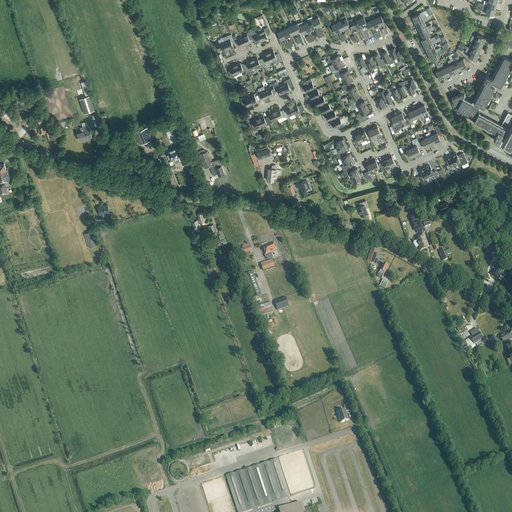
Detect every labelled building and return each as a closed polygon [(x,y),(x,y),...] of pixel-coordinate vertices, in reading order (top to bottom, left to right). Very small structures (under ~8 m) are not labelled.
[(493,15),(495,9),(482,6),(481,9),(486,10),(485,13),(493,15)] [(415,22),(427,16),(425,14),(423,15),(422,12),(412,17),(415,22)] [(349,23),(347,20),(345,15),(340,17),(341,20),(345,28),(350,26),(349,23)] [(381,15),(376,17),(379,25),(382,24),(384,28),(383,28),(381,29),(384,35),(386,34),(389,33),(386,27),(385,25),(388,24),(387,22),(384,17),(382,18),(381,15)] [(428,19),(427,16),(415,22),(418,28),(425,24),(424,21),(428,19)] [(318,17),(313,19),(317,27),(319,31),(321,37),(324,35),(321,28),(320,29),(319,26),(322,25),(318,17)] [(366,29),(364,26),(367,25),(366,22),(364,17),(358,19),(362,27),(365,32),(367,38),(370,37),(366,28),(366,29)] [(379,25),(376,17),(371,20),(374,28),(379,25)] [(355,30),(357,29),(354,21),(352,18),(347,20),(349,23),(350,26),(354,35),(357,41),(359,40),(357,34),(356,34),(355,30)] [(317,27),(313,19),(308,21),(312,29),(315,28),(316,32),(319,38),(321,37),(319,31),(317,27)] [(362,27),(358,19),(354,21),(357,29),(360,28),(361,31),(365,39),(367,38),(365,32),(362,27)] [(336,23),(340,30),(345,28),(341,20),(336,23)] [(379,37),(376,32),(374,28),(371,20),(366,22),(367,25),(369,30),(372,29),(374,33),(373,33),(376,38),(379,37)] [(311,34),(310,31),(312,29),(308,21),(303,24),(307,32),(309,35),(311,41),(314,40),(312,34),(311,34)] [(298,26),(299,26),(297,23),(292,25),(296,33),(300,31),(301,31),(298,26)] [(335,33),(338,32),(339,34),(342,41),(344,40),(342,34),(340,30),(336,23),(331,25),(332,27),(329,28),(332,35),(336,34),(335,33)] [(303,24),(299,26),(298,26),(301,31),(300,31),(302,34),(307,32),(303,24)] [(432,27),(431,24),(427,27),(425,24),(418,28),(420,33),(432,27)] [(296,33),(292,25),(287,27),(291,35),(296,33)] [(264,30),(262,31),(261,27),(259,28),(258,29),(259,32),(263,40),(268,38),(267,35),(270,34),(267,27),(264,29),(264,30)] [(291,35),(287,27),(282,30),(286,37),(291,35)] [(433,29),(432,27),(420,33),(423,38),(428,36),(431,35),(429,32),(433,29)] [(263,40),(259,32),(257,33),(252,29),(250,30),(249,32),(251,34),(250,34),(252,38),(253,41),(256,40),(257,43),(263,40)] [(286,37),(282,30),(277,32),(278,34),(277,35),(279,40),(284,38),(285,42),(285,43),(288,48),(290,47),(288,41),(286,37)] [(251,34),(249,32),(246,33),(247,34),(242,36),(245,45),(251,42),(249,40),(252,38),(250,34),(251,34)] [(233,39),(231,34),(228,35),(223,37),(228,49),(233,47),(232,44),(235,43),(233,39)] [(472,35),(471,38),(483,43),(486,37),(478,34),(476,37),(472,35)] [(428,36),(423,38),(421,39),(424,45),(435,39),(438,37),(439,37),(438,35),(434,36),(430,39),(428,36)] [(245,45),(242,36),(237,39),(236,37),(233,39),(235,43),(236,45),(239,44),(240,47),(245,45)] [(228,49),(223,37),(221,38),(220,39),(218,40),(219,42),(216,43),(219,50),(222,48),(223,51),(228,49)] [(432,44),(437,41),(440,40),(438,37),(435,39),(424,45),(426,50),(434,46),(432,44)] [(471,38),(470,40),(471,41),(470,44),(481,49),(483,43),(471,38)] [(470,44),(469,47),(467,46),(466,49),(478,54),(481,49),(470,44)] [(441,50),(440,47),(435,49),(434,46),(426,50),(429,56),(441,50)] [(440,57),(440,53),(443,52),(448,48),(450,47),(449,46),(446,47),(441,50),(429,56),(432,61),(440,57)] [(389,50),(392,56),(393,58),(397,57),(398,60),(403,58),(400,52),(397,54),(395,47),(389,50)] [(476,60),(478,54),(466,49),(465,51),(469,53),(468,56),(476,60)] [(278,53),(275,55),(273,50),(268,53),(272,61),(275,60),(276,63),(281,61),(278,53)] [(393,58),(392,56),(389,57),(386,51),(381,54),(383,58),(385,62),(388,61),(390,64),(395,62),(393,58)] [(272,61),(268,53),(263,55),(264,58),(261,59),(264,66),(265,68),(270,65),(269,62),(272,61)] [(333,53),(327,56),(328,59),(327,60),(328,63),(331,61),(333,64),(341,60),(339,55),(335,57),(333,53)] [(385,62),(383,58),(381,59),(378,53),(372,56),(376,64),(379,63),(381,67),(386,65),(385,62)] [(361,67),(366,65),(362,56),(357,59),(361,67)] [(372,56),(367,58),(369,64),(367,66),(369,71),(378,67),(376,64),(372,56)] [(460,60),(458,56),(455,57),(456,58),(457,61),(458,61),(461,69),(467,66),(463,59),(460,60)] [(500,87),(511,65),(511,59),(505,56),(493,78),(491,82),(499,86),(500,87)] [(264,66),(261,59),(258,60),(257,57),(252,60),(255,68),(261,66),(261,67),(264,66)] [(457,61),(456,58),(453,59),(453,58),(450,59),(456,71),(461,69),(458,61),(457,61)] [(456,71),(450,59),(447,61),(449,65),(447,66),(450,74),(456,71)] [(255,68),(252,60),(247,62),(248,65),(245,66),(244,64),(249,74),(254,72),(253,69),(255,68)] [(340,67),(344,65),(341,60),(333,64),(329,66),(333,74),(335,73),(337,72),(341,70),(340,67)] [(445,76),(439,65),(437,61),(435,62),(438,70),(435,71),(439,79),(445,76)] [(249,74),(244,64),(241,65),(240,62),(235,65),(239,73),(241,72),(243,75),(248,73),(249,74)] [(450,74),(447,66),(444,68),(442,63),(439,65),(445,76),(450,74)] [(239,73),(235,65),(230,67),(231,70),(228,71),(231,78),(234,77),(233,75),(239,73)] [(343,69),(341,70),(337,72),(335,73),(337,78),(341,76),(342,79),(350,75),(348,70),(344,72),(343,69)] [(353,80),(350,75),(342,79),(344,84),(342,85),(343,88),(350,85),(349,82),(353,80)] [(484,82),(474,102),(483,107),(495,86),(498,88),(499,86),(491,82),(493,78),(487,75),(483,81),(484,82)] [(285,83),(282,84),(285,92),(291,90),(289,87),(292,86),(289,78),(284,81),(285,83)] [(403,88),(406,87),(410,94),(415,92),(412,86),(415,84),(412,78),(408,80),(409,84),(406,86),(403,81),(398,83),(400,86),(397,88),(401,96),(406,94),(403,88)] [(285,92),(282,84),(279,85),(278,82),(275,83),(275,82),(272,83),(274,89),(275,92),(278,90),(280,95),(285,92)] [(309,90),(310,92),(316,89),(315,87),(314,87),(312,82),(303,86),(306,91),(309,90)] [(272,90),(274,89),(272,83),(269,84),(270,87),(265,89),(268,97),(274,95),(272,90)] [(351,88),(350,85),(343,88),(345,93),(348,92),(349,95),(358,91),(355,86),(351,88)] [(401,96),(397,88),(395,85),(390,88),(387,89),(388,92),(389,94),(392,93),(395,99),(401,96)] [(268,97),(265,89),(264,86),(258,88),(259,89),(256,91),(259,98),(262,97),(263,100),(268,97)] [(316,89),(310,92),(309,93),(312,99),(314,97),(315,100),(322,97),(321,94),(320,94),(317,89),(316,89)] [(392,100),(389,94),(388,92),(386,93),(384,90),(379,92),(382,98),(384,97),(387,103),(392,100)] [(360,96),(358,91),(349,95),(351,98),(348,99),(351,104),(358,101),(356,98),(360,96)] [(479,107),(462,98),(464,94),(461,93),(452,98),(454,104),(457,106),(457,107),(474,116),(479,107)] [(254,94),(249,96),(252,105),(258,102),(254,94)] [(86,96),(80,99),(85,113),(95,110),(89,95),(86,96)] [(252,105),(249,96),(243,98),(243,97),(240,99),(243,105),(246,104),(247,107),(252,105)] [(323,96),(322,97),(315,100),(314,100),(317,106),(320,104),(321,107),(328,104),(326,101),(325,101),(323,96),(322,96),(323,96)] [(380,108),(385,106),(381,97),(376,100),(380,108)] [(359,103),(358,101),(351,104),(352,108),(354,107),(355,108),(357,107),(359,110),(367,106),(364,101),(359,103)] [(296,103),(291,105),(295,114),(300,112),(301,113),(304,112),(300,105),(297,106),(296,103)] [(328,104),(321,107),(320,107),(323,113),(325,112),(327,114),(333,111),(332,108),(331,109),(328,103),(328,104)] [(295,114),(291,105),(286,108),(287,110),(284,112),(286,117),(287,118),(290,117),(290,116),(295,114)] [(424,105),(419,107),(422,115),(423,116),(424,117),(429,115),(430,117),(433,115),(430,109),(427,111),(424,105)] [(366,113),(369,111),(367,106),(359,110),(360,113),(356,114),(359,119),(367,116),(366,113)] [(422,115),(419,107),(414,109),(417,117),(422,115)] [(284,112),(283,110),(281,111),(279,108),(274,111),(278,119),(283,117),(283,118),(286,117),(284,112)] [(412,120),(417,117),(414,109),(408,112),(411,118),(408,119),(410,123),(411,125),(414,124),(412,120)] [(333,111),(327,114),(326,114),(328,120),(331,119),(332,121),(339,118),(337,115),(336,116),(334,110),(334,111),(333,111)] [(278,119),(274,111),(269,113),(270,116),(267,117),(270,124),(273,122),(273,121),(278,119)] [(408,119),(407,117),(405,118),(402,112),(396,115),(402,127),(410,123),(408,119)] [(511,149),(511,113),(511,114),(508,112),(506,116),(505,116),(504,118),(504,119),(501,126),(499,125),(478,114),(474,121),(495,133),(496,133),(493,139),(511,149)] [(270,124),(267,117),(264,118),(263,115),(258,118),(262,126),(267,124),(267,125),(270,124)] [(402,127),(396,115),(391,117),(394,123),(391,125),(395,133),(398,131),(397,129),(402,127)] [(262,126),(258,118),(253,120),(254,123),(251,124),(254,131),(257,129),(256,128),(262,126)] [(339,118),(332,121),(331,122),(331,121),(331,122),(334,127),(337,126),(338,129),(344,126),(343,123),(342,123),(339,118)] [(39,134),(46,133),(44,124),(43,124),(42,119),(38,120),(39,125),(37,126),(39,134)] [(92,137),(88,125),(87,121),(82,123),(83,127),(80,128),(81,131),(76,132),(79,141),(86,139),(92,137)] [(372,128),(373,129),(376,136),(381,133),(377,125),(372,128)] [(434,126),(437,132),(432,135),(435,142),(440,140),(438,134),(441,132),(439,127),(438,127),(437,125),(434,126)] [(151,140),(147,128),(135,132),(140,144),(151,140)] [(372,139),(369,134),(367,135),(364,129),(359,131),(363,140),(366,138),(367,141),(369,140),(370,141),(373,140),(372,139)] [(373,129),(368,131),(369,134),(372,139),(377,137),(376,136),(373,129)] [(363,140),(359,131),(354,134),(357,140),(355,141),(358,147),(363,145),(361,141),(363,140)] [(430,145),(426,137),(424,139),(422,135),(420,136),(418,134),(415,135),(417,138),(419,142),(422,141),(425,147),(430,145)] [(435,142),(432,135),(426,137),(430,145),(435,142)] [(198,136),(193,138),(193,137),(190,138),(191,142),(192,144),(200,141),(198,136)] [(335,142),(337,147),(346,143),(343,138),(335,142)] [(420,145),(419,142),(417,138),(411,140),(414,146),(411,147),(415,155),(420,153),(417,146),(420,145)] [(348,148),(346,143),(337,147),(340,152),(336,154),(337,156),(343,153),(342,151),(348,148)] [(415,155),(411,147),(409,149),(407,145),(404,146),(403,144),(400,145),(404,153),(407,151),(410,157),(415,155)] [(178,147),(166,151),(170,161),(174,159),(175,162),(176,163),(178,162),(179,160),(178,158),(182,156),(178,147)] [(271,155),(269,148),(268,148),(267,147),(260,149),(260,151),(256,152),(259,159),(271,155)] [(221,166),(220,162),(218,159),(211,162),(207,151),(205,152),(204,149),(199,151),(200,154),(205,168),(210,166),(213,175),(218,173),(219,176),(224,173),(221,165),(221,166)] [(344,162),(353,158),(350,153),(344,156),(343,153),(337,156),(338,159),(340,158),(342,163),(344,162)] [(451,155),(455,164),(458,163),(459,166),(462,165),(463,168),(469,165),(468,162),(464,155),(463,153),(457,155),(456,153),(451,155)] [(391,155),(387,157),(390,165),(391,167),(396,165),(391,155)] [(455,164),(451,155),(446,158),(449,164),(446,165),(449,171),(454,169),(453,166),(455,164)] [(390,165),(387,157),(382,160),(385,165),(382,167),(384,170),(385,173),(388,172),(387,169),(391,167),(390,165)] [(355,163),(353,158),(344,162),(346,164),(342,167),(344,171),(350,168),(349,165),(355,163)] [(375,159),(371,161),(374,170),(377,169),(379,172),(384,170),(382,167),(381,164),(378,165),(375,159)] [(375,172),(374,170),(371,161),(366,164),(369,170),(366,172),(369,178),(370,180),(373,179),(372,177),(371,174),(375,172)] [(0,183),(10,181),(7,170),(6,170),(4,164),(0,164),(0,183)] [(266,176),(268,176),(268,180),(269,181),(270,182),(271,182),(272,181),(273,180),(273,177),(276,177),(277,170),(277,167),(276,165),(273,165),(272,166),(272,169),(267,169),(267,172),(266,176)] [(430,165),(425,167),(429,177),(432,175),(433,179),(438,176),(435,170),(433,172),(430,165)] [(429,177),(425,167),(420,170),(423,176),(420,178),(423,183),(428,181),(426,178),(429,177)] [(351,171),(350,168),(344,171),(346,175),(350,174),(351,176),(358,173),(359,173),(360,173),(357,168),(351,171)] [(361,178),(359,173),(358,173),(351,176),(350,177),(353,182),(361,178)] [(306,179),(296,183),(301,196),(307,194),(305,189),(309,187),(306,179)] [(290,195),(291,195),(296,193),(292,185),(291,185),(290,183),(287,184),(288,187),(287,187),(290,195)] [(401,189),(389,188),(393,197),(403,193),(401,189)] [(453,198),(460,194),(458,188),(449,192),(449,191),(442,194),(444,198),(446,197),(449,202),(454,199),(453,198)] [(365,208),(368,207),(366,201),(359,203),(360,206),(357,207),(361,216),(367,213),(365,208)] [(109,212),(108,205),(102,206),(98,207),(100,214),(101,214),(102,217),(105,216),(105,213),(109,212)] [(194,229),(195,229),(196,232),(200,231),(199,228),(198,224),(206,222),(204,213),(202,213),(202,212),(198,214),(199,219),(198,219),(198,221),(197,221),(197,220),(192,221),(194,229)] [(417,217),(410,220),(415,232),(422,229),(417,217)] [(226,242),(222,230),(219,231),(220,235),(218,235),(222,244),(226,242)] [(89,248),(97,245),(92,231),(84,234),(89,248)] [(416,241),(417,241),(414,242),(413,244),(415,247),(416,248),(419,247),(421,250),(426,248),(424,244),(427,243),(423,234),(418,235),(420,239),(416,241)] [(278,253),(277,251),(274,243),(268,246),(266,242),(261,244),(263,248),(262,248),(265,255),(267,260),(272,258),(271,253),(273,252),(273,254),(275,255),(278,254),(278,253)] [(249,244),(242,247),(243,250),(237,252),(238,257),(250,253),(251,254),(253,253),(249,244)] [(497,251),(493,244),(488,246),(492,253),(497,251)] [(371,248),(367,260),(373,262),(377,250),(371,248)] [(449,249),(445,250),(445,249),(439,251),(441,254),(440,255),(441,257),(442,257),(443,261),(448,259),(447,255),(451,253),(449,249)] [(273,262),(267,264),(265,259),(259,261),(263,271),(275,267),(273,262)] [(495,271),(492,275),(497,278),(500,280),(502,276),(503,273),(504,273),(504,274),(507,269),(504,268),(505,267),(501,260),(498,265),(496,263),(493,270),(492,269),(492,270),(495,271)] [(386,269),(388,266),(384,264),(382,267),(380,271),(379,273),(377,277),(381,280),(383,276),(383,275),(385,273),(386,269)] [(252,299),(262,295),(253,272),(243,275),(252,299)] [(383,280),(381,284),(380,286),(385,289),(389,283),(383,280)] [(277,311),(289,307),(286,297),(274,301),(277,311)] [(273,312),(270,303),(255,308),(259,317),(273,312)] [(510,340),(511,338),(511,331),(511,330),(505,334),(505,333),(497,338),(498,338),(497,339),(495,336),(490,339),(495,347),(500,343),(498,342),(499,341),(503,346),(510,341),(510,340)] [(479,333),(462,343),(465,350),(483,339),(479,333)] [(345,410),(337,412),(341,423),(349,420),(346,412),(349,411),(347,405),(344,406),(345,410)] [(227,450),(216,453),(221,467),(232,464),(227,450)] [(302,511),(300,503),(292,505),(291,501),(289,501),(288,497),(290,497),(278,459),(226,476),(237,511),(302,511)]
